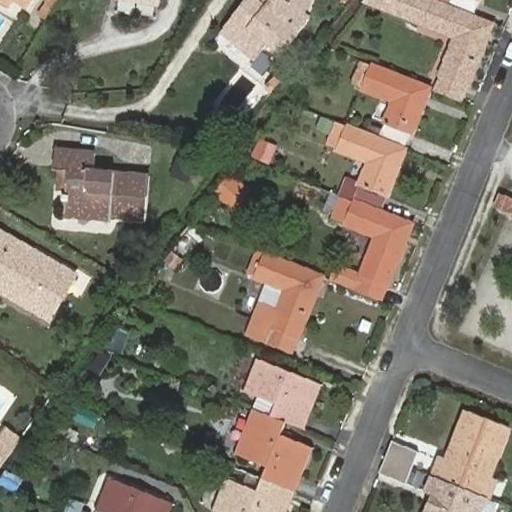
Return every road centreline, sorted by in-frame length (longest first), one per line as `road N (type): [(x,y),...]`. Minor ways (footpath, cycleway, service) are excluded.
road 1 (residential): [(420,354),(511,122)]
road 2 (residential): [(354,511),(420,354)]
